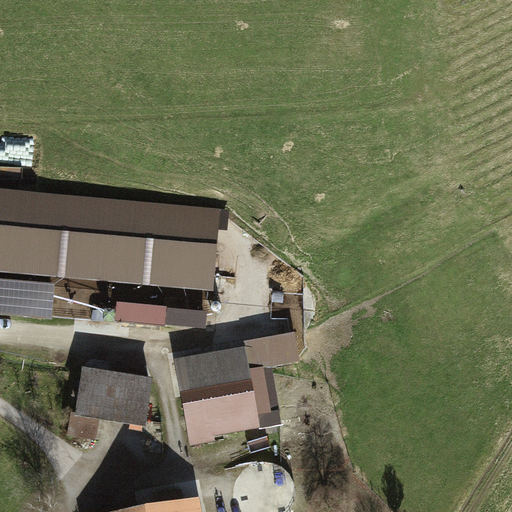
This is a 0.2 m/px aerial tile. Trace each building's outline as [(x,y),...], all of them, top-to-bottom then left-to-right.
[(215,211),(0,192),(0,269),(208,288),(215,211)] [(27,283),(0,280),(0,311),(24,314),(27,283)] [(164,311),(118,307),(117,322),(163,327),(164,311)] [(292,339),(248,346),(251,366),(296,359),(292,339)] [(242,373),(250,372),(247,355),(178,367),(184,397),(244,386),(242,373)] [(271,369),(263,370),(270,413),(258,415),(260,427),(280,424),(271,369)] [(244,386),(184,397),(192,444),(216,440),(215,435),(260,427),(258,415),(270,413),(263,370),(250,372),(242,373),(244,386)] [(151,382),(85,372),(79,413),(144,423),(151,382)] [(242,508),(244,511),(296,511),(298,508),(299,498),(297,489),(292,481),(284,475),(275,472),(266,472),(256,475),(249,481),(244,489),(241,498),(242,508)] [(155,511),(185,511),(181,492),(159,496),(162,511),(155,511)]
